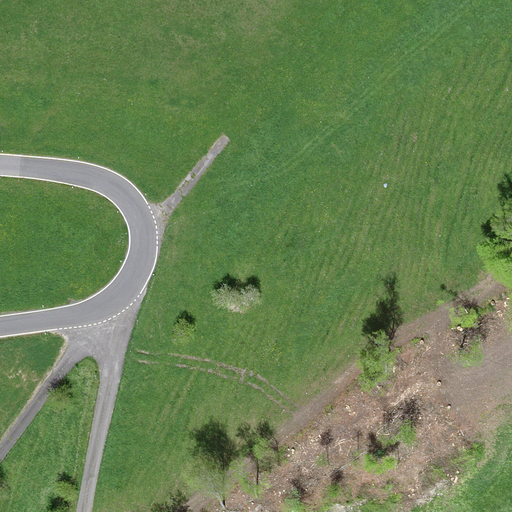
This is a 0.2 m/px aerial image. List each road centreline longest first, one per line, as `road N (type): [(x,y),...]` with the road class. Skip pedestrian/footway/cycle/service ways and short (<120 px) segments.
road 1 (track): [(0,455),(75,352),(93,313),(109,384),(81,511)]
road 2 (tertiary): [(0,329),(93,313),(126,290),(145,251),(138,213),(112,184),(78,172),(0,165)]
road 3 (track): [(142,228),(225,139)]
